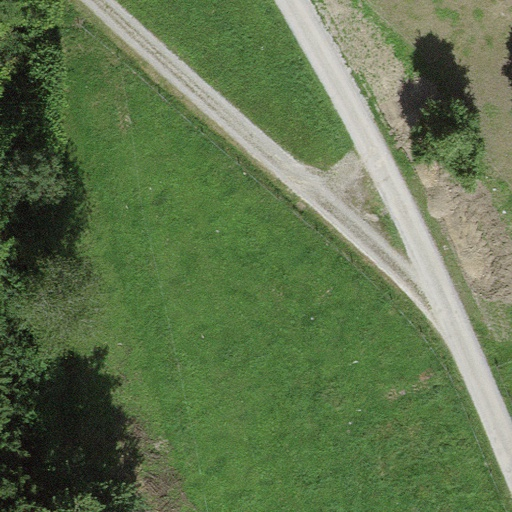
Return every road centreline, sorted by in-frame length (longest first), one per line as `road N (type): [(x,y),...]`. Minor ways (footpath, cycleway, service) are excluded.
road 1 (track): [(511,459),(288,0)]
road 2 (track): [(426,283),(107,0)]
